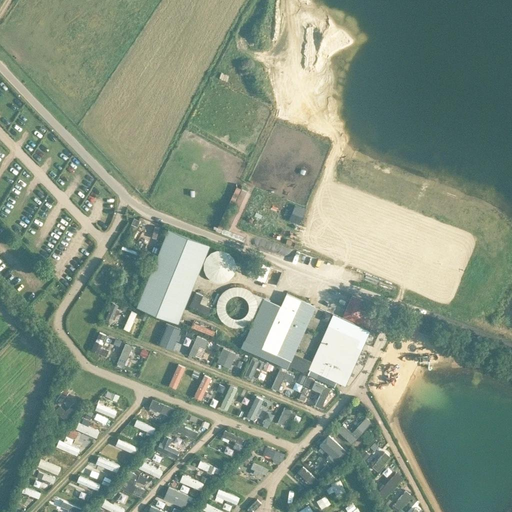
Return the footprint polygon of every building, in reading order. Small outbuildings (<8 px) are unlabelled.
[(238,233),(252,193),(238,187),(224,228),(238,233)] [(295,205),(289,220),(296,223),(302,208),(295,205)] [(168,228),(137,306),(178,323),(210,245),(168,228)] [(37,234),(51,249),(56,244),(42,230),(37,234)] [(435,257),(442,241),(434,237),(427,253),(435,257)] [(234,256),(230,252),(229,252),(224,250),(217,250),(212,252),(211,252),(207,256),(207,257),(204,262),(204,268),(204,269),(206,274),(211,279),(216,281),(224,282),(224,281),(229,279),(234,275),(234,274),(236,269),(236,268),(236,263),(236,262),(234,257),(234,256)] [(64,252),(59,256),(73,272),(78,267),(64,252)] [(246,271),(250,273),(249,275),(265,281),(272,266),(251,258),(250,260),(246,271)] [(196,291),(190,306),(210,315),(213,308),(201,302),(204,295),(196,291)] [(264,297),(247,333),(253,336),(251,342),(290,360),(287,364),(305,372),(307,368),(336,380),(345,385),(370,330),(333,313),(310,364),(309,364),(311,360),(294,352),(315,305),(287,293),(281,305),(270,300),(264,297)] [(348,304),(343,315),(375,330),(380,318),(359,309),(363,300),(352,295),(348,304)] [(116,304),(110,321),(117,323),(123,306),(116,304)] [(420,323),(414,321),(410,320),(405,317),(400,330),(409,333),(415,335),(420,323)] [(103,334),(96,353),(111,358),(113,351),(106,348),(111,337),(103,334)] [(198,360),(206,341),(201,339),(193,357),(198,360)] [(144,374),(151,352),(143,350),(136,372),(144,374)] [(226,353),(225,366),(237,367),(238,354),(226,353)] [(153,372),(160,373),(163,358),(156,357),(153,372)] [(255,381),(264,366),(257,362),(248,377),(255,381)] [(284,371),(275,388),(283,392),(292,375),(284,371)] [(194,372),(193,387),(201,388),(201,372),(194,372)] [(210,392),(217,393),(219,381),(213,379),(210,392)] [(323,394),(317,407),(325,410),(334,390),(319,382),(315,390),(323,394)] [(251,411),(258,396),(251,393),(244,408),(251,411)] [(69,422),(84,407),(80,402),(70,412),(64,405),(58,411),(69,422)] [(155,402),(153,408),(159,410),(158,414),(177,418),(180,407),(155,402)] [(294,426),(294,409),(284,409),(284,426),(294,426)] [(163,429),(166,423),(147,414),(144,421),(163,429)] [(356,433),(347,425),(341,431),(355,445),(376,424),(370,418),(356,433)] [(183,423),(179,431),(198,440),(201,432),(183,423)] [(84,435),(99,442),(101,437),(87,430),(84,435)] [(184,451),(173,447),(176,438),(168,435),(161,453),(180,460),(184,451)] [(183,446),(186,440),(180,437),(178,444),(183,446)] [(136,457),(138,450),(120,446),(119,452),(136,457)] [(375,465),(381,471),(395,458),(390,452),(375,465)] [(45,454),(40,465),(47,468),(52,457),(45,454)] [(54,456),(51,463),(70,472),(73,465),(54,456)] [(108,458),(105,465),(122,473),(125,466),(108,458)] [(153,466),(170,471),(172,464),(155,459),(153,466)] [(146,488),(150,480),(132,471),(124,488),(145,498),(149,489),(146,488)] [(58,485),(60,479),(43,472),(39,483),(50,487),(51,483),(58,485)] [(313,485),(318,479),(310,472),(305,477),(313,485)] [(400,473),(381,493),(388,499),(407,480),(400,473)] [(183,483),(205,492),(208,483),(186,475),(183,483)] [(360,475),(351,475),(351,484),(360,484),(360,475)] [(256,490),(258,484),(241,477),(238,483),(256,490)] [(334,485),(339,497),(349,493),(344,480),(334,485)] [(28,487),(26,494),(44,499),(46,492),(28,487)] [(223,489),(219,497),(241,506),(244,498),(223,489)] [(409,490),(396,507),(402,511),(415,495),(409,490)] [(325,510),(334,504),(328,496),(320,502),(325,510)] [(248,509),(250,511),(252,511),(261,503),(257,498),(252,504),(248,509)] [(58,500),(57,507),(71,509),(72,502),(58,500)] [(121,511),(129,511),(131,509),(115,502),(113,508),(121,511)] [(158,511),(159,511),(181,511),(182,511),(162,502),(158,511)] [(226,511),(209,503),(206,510),(209,511),(226,511)]
